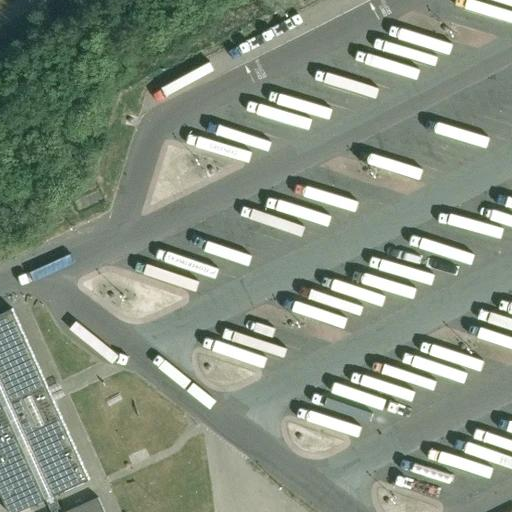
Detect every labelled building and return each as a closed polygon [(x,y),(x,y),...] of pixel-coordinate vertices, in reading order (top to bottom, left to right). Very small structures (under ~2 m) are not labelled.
[(319,15),(350,0),(316,0),(312,2),(319,15)] [(235,36),(243,53),(284,33),(275,17),(235,36)] [(170,67),(178,86),(215,69),(206,51),(170,67)] [(361,97),(364,86),(306,68),(302,79),(361,97)] [(267,90),(264,100),(322,117),(325,107),(267,90)] [(235,112),(232,123),(289,141),(292,130),(235,112)] [(511,127),(500,133),(505,145),(511,141),(511,127)] [(188,134),(185,144),(245,162),(248,151),(188,134)] [(382,198),(385,186),(326,170),(323,181),(358,190),(357,191),(382,198)] [(299,183),(297,191),(319,196),(320,188),(299,183)] [(90,480),(12,309),(0,314),(0,491),(9,511),(17,511),(46,499),(54,495),(90,480)] [(50,509),(51,511),(104,511),(98,497),(65,511),(61,511),(58,505),(54,495),(46,499),(50,509)]
